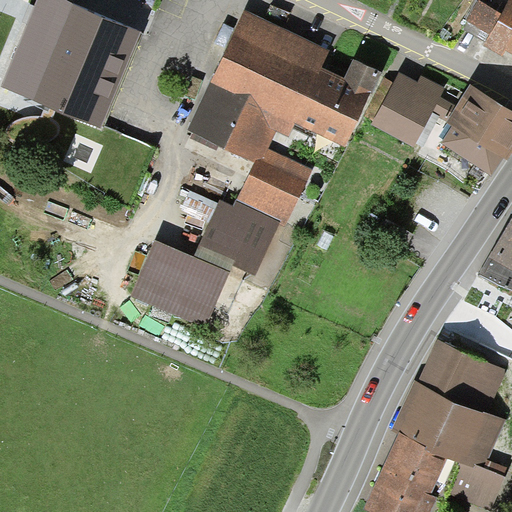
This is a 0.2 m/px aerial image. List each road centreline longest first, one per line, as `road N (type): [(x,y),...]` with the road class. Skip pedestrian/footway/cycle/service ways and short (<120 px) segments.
road 1 (tertiary): [(511,182),(419,311),(322,511)]
road 2 (residential): [(328,0),(511,90)]
